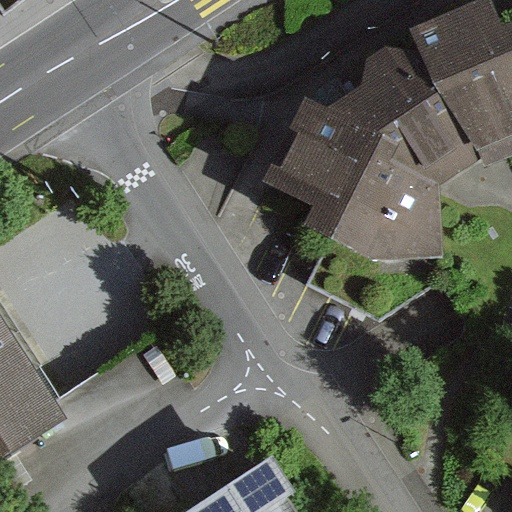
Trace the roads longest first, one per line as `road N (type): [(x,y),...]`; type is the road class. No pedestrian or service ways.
road 1 (residential): [(255,375),(62,58)]
road 2 (residential): [(255,375),(37,511)]
road 3 (residential): [(392,511),(342,438),(255,375)]
